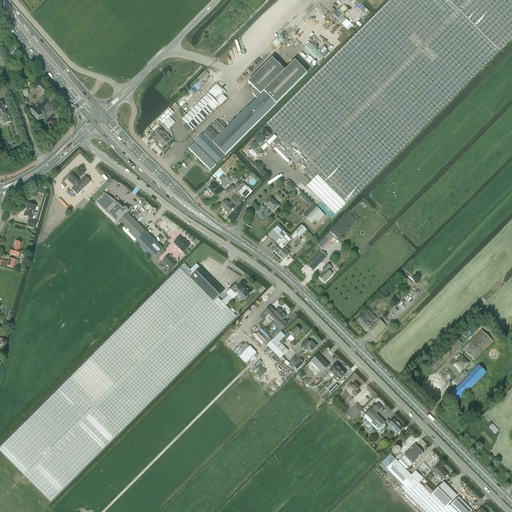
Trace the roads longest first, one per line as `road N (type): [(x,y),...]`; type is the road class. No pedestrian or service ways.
road 1 (unclassified): [(509,511),(291,294),(79,137)]
road 2 (primary): [(213,224),(289,280),(511,502)]
road 3 (residential): [(123,93),(133,105),(134,137),(217,218)]
road 4 (primary): [(94,124),(177,204),(213,224)]
road 5 (unknown): [(172,44),(238,60),(300,0)]
road 6 (primary): [(213,224),(104,115)]
road 7 (unclassified): [(123,93),(70,65),(14,0)]
road 8 (primary): [(0,6),(88,117)]
road 9 (primary): [(97,107),(5,0)]
road 10 (unclassified): [(123,93),(216,0)]
